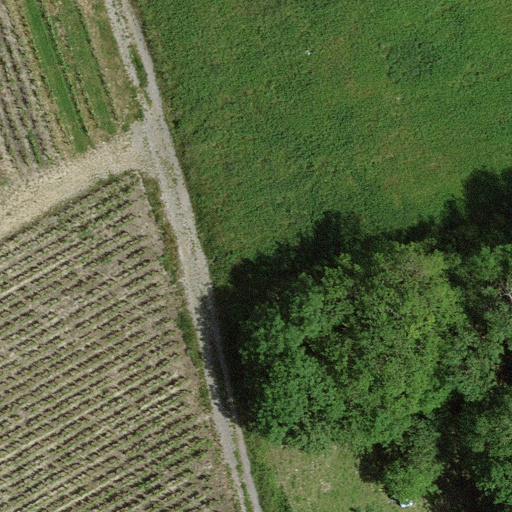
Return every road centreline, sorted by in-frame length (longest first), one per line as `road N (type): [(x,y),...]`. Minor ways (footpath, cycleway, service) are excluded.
road 1 (track): [(255,511),(146,71),(121,0)]
road 2 (track): [(0,220),(160,135)]
